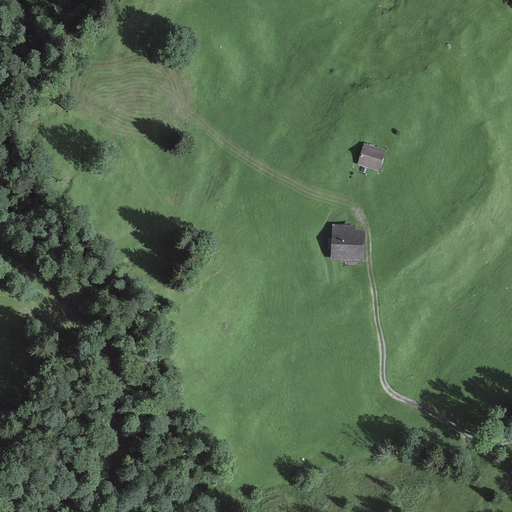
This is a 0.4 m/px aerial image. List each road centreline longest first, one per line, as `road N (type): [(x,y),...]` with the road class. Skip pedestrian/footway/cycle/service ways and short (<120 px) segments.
road 1 (residential): [(115,511),(117,364),(95,333),(0,247)]
road 2 (track): [(511,441),(484,445),(388,388),(368,226)]
